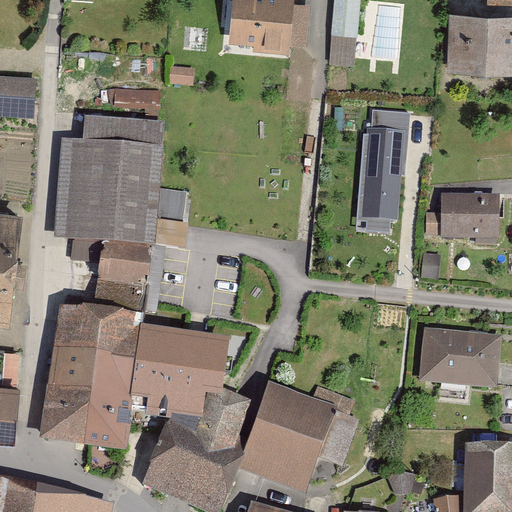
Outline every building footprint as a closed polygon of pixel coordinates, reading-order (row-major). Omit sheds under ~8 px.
[(286,0),(224,0),(220,47),(281,54),(286,0)] [(354,36),(357,0),(328,0),(326,34),(354,36)] [(511,78),(511,15),(441,14),(439,76),(511,78)] [(166,67),(164,87),(190,89),(192,70),(166,67)] [(0,115),(31,116),(32,80),(0,79),(0,115)] [(102,245),(148,248),(156,248),(164,130),(65,123),(57,242),(102,245)] [(393,220),(398,125),(360,123),(355,218),(393,220)] [(432,241),(494,241),(494,198),(432,199),(432,241)] [(0,325),(8,326),(20,216),(0,213),(0,325)] [(145,293),(148,248),(102,245),(99,290),(145,293)] [(131,404),(138,332),(140,320),(59,311),(54,352),(48,394),(91,399),(131,404)] [(412,385),(491,391),(495,338),(416,331),(412,385)] [(131,404),(203,410),(230,345),(138,332),(131,404)] [(0,410),(17,411),(19,389),(2,388),(5,354),(0,353),(0,410)] [(42,445),(85,450),(91,399),(48,394),(42,445)] [(231,454),(249,408),(212,394),(195,438),(167,428),(142,491),(196,511),(223,511),(244,459),(231,454)] [(269,394),(241,475),(306,498),(318,462),(342,471),(358,425),(269,394)] [(124,455),(131,404),(91,399),(85,450),(124,455)] [(17,411),(0,410),(0,441),(15,443),(17,411)] [(511,511),(511,447),(455,445),(453,499),(427,501),(427,511),(511,511)] [(0,511),(36,511),(38,482),(0,474),(0,511)] [(384,499),(411,499),(411,475),(384,475),(384,499)] [(112,511),(114,503),(38,482),(36,511),(112,511)] [(287,511),(288,511),(251,501),(247,511),(287,511)]
